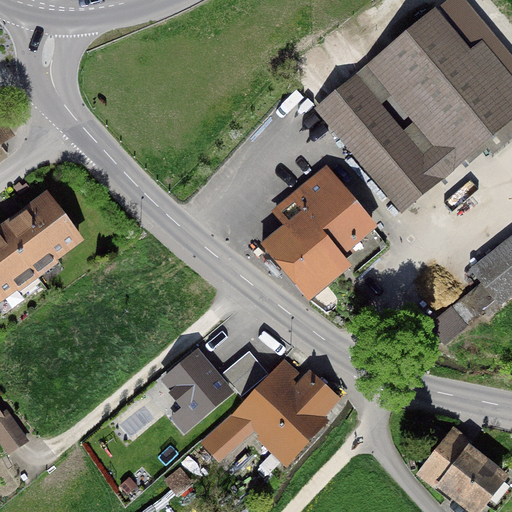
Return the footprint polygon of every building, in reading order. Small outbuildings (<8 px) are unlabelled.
[(511,119),(511,71),(452,0),(448,0),(317,109),(402,211),(511,119)] [(344,262),(337,254),(369,228),(323,172),(274,213),(289,231),(264,252),(302,297),(344,262)] [(76,241),(45,199),(5,228),(6,230),(0,235),(0,297),(14,287),(13,286),(49,259),(50,260),(76,241)] [(486,315),(511,294),(511,237),(470,271),(482,285),(451,310),(450,309),(428,327),(442,344),(464,327),(463,325),(482,310),(486,315)] [(199,420),(230,394),(204,362),(198,355),(166,381),(187,406),(172,418),(184,433),(199,420)] [(295,376),(282,362),(270,375),(228,417),(207,435),(199,442),(213,458),(245,429),(250,423),(261,434),(260,435),(274,448),(269,453),(282,465),(321,423),(313,415),(329,398),(311,382),(294,400),(283,388),(295,376)] [(0,444),(6,452),(22,441),(5,416),(0,419),(0,444)] [(464,451),(463,452),(445,438),(415,477),(445,499),(449,493),(472,511),(473,511),(480,503),(491,511),(493,511),(511,488),(511,471),(508,468),(500,479),(464,451)] [(179,471),(164,483),(174,496),(189,484),(179,471)]
